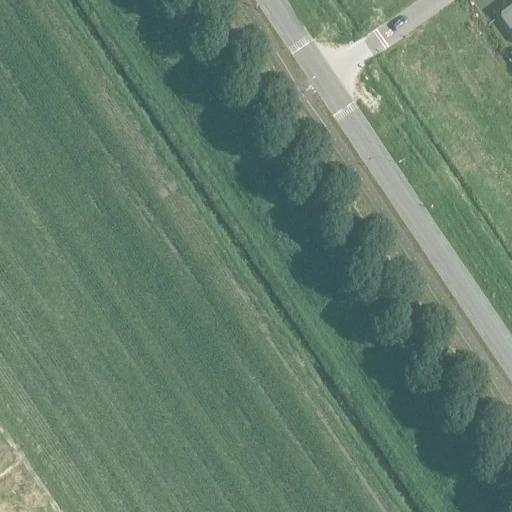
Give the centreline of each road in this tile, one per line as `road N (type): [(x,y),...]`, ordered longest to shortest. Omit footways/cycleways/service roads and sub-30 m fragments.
road 1 (tertiary): [(511,358),(322,78)]
road 2 (residential): [(431,0),(322,78)]
